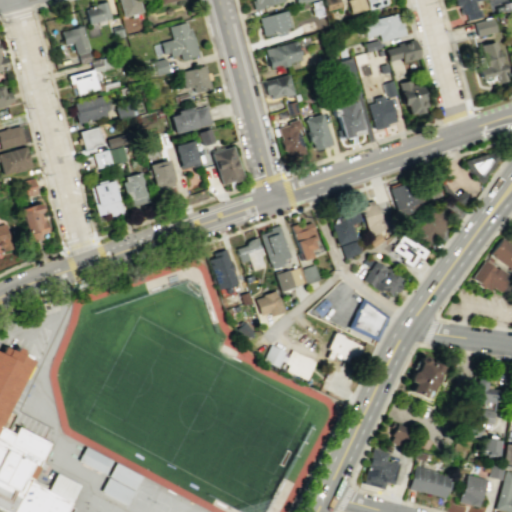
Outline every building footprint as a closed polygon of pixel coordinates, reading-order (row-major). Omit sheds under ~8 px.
[(91,4),(104,0),(109,18),(86,25),(81,9),(92,6),(91,4)] [(116,0),(136,0),(140,11),(121,16),(116,0)] [(281,0),(282,1),(252,11),(250,0),(281,0)] [(321,0),(324,10),(337,7),(335,0),(321,0)] [(345,0),(349,13),(386,2),(385,0),(345,0)] [(452,0),(475,0),(472,1),(475,9),(464,13),(461,14),(459,13),(457,5),(454,6),(452,0)] [(511,11),(510,0),(506,0),(491,0),(492,11),(511,11)] [(464,13),(465,20),(479,16),(478,9),(475,9),(464,13)] [(256,17),(284,10),(289,28),(283,30),(284,33),(275,36),(273,33),(261,35),(256,17)] [(378,41),(402,35),(397,13),(360,22),(363,37),(376,34),(378,41)] [(471,22),(490,17),(494,31),(475,36),(471,22)] [(167,26),(184,21),(185,28),(189,27),(196,55),(179,59),(177,53),(168,56),(167,52),(161,53),(158,42),(170,39),(167,26)] [(57,31),(79,25),(86,50),(73,53),(70,42),(61,45),(57,31)] [(109,27),(119,25),(122,36),(112,38),(109,27)] [(395,43),(413,39),(418,57),(400,62),(399,58),(395,46),(395,43)] [(262,49),(293,40),(298,59),(286,63),(286,65),(275,68),(275,66),(267,68),(262,49)] [(363,51),(361,43),(375,40),(377,47),(363,51)] [(478,45),(492,40),(498,63),(501,62),(503,70),(500,71),(503,80),(494,83),(493,79),(482,82),(481,78),(479,78),(477,69),(484,67),(478,45)] [(382,49),(395,46),(399,58),(386,61),(382,49)] [(149,61),(162,57),(166,72),(153,75),(153,74),(147,75),(144,64),(149,62),(149,61)] [(202,64),(204,73),(207,72),(209,79),(206,80),(209,88),(192,93),(190,87),(178,90),(173,72),(202,64)] [(64,75),(90,69),(93,82),(99,81),(101,89),(94,91),(94,88),(87,90),(87,87),(80,89),(81,92),(70,95),(67,83),(67,84),(64,75)] [(261,80),(286,74),(291,92),(266,98),(261,80)] [(396,83),(401,104),(404,103),(407,113),(420,110),(420,107),(425,106),(420,85),(416,86),(415,81),(409,83),(408,79),(396,83)] [(381,83),(389,80),(393,95),(384,97),(381,83)] [(0,84),(2,92),(7,91),(10,101),(5,102),(5,103),(0,104),(0,84)] [(71,103),(98,95),(100,101),(103,100),(106,109),(102,110),(104,115),(74,124),(70,110),(73,109),(71,103)] [(366,104),(387,98),(394,122),(372,128),(366,104)] [(283,103),(293,101),(295,113),(285,115),(283,103)] [(331,107),(351,101),(360,131),(340,137),(331,107)] [(112,107),(126,102),(131,115),(116,120),(112,107)] [(171,133),(209,123),(204,106),(188,110),(187,106),(174,110),(174,113),(167,115),(171,133)] [(302,120),(319,114),(329,144),(312,149),(302,120)] [(275,128),(279,140),(277,140),(279,148),(299,142),(295,129),(298,128),(295,119),(285,122),(286,124),(275,128)] [(0,147),(0,130),(17,126),(22,142),(0,147)] [(76,131),(95,126),(100,142),(89,145),(89,147),(81,150),(76,131)] [(195,131),(206,128),(211,142),(199,146),(197,141),(195,141),(193,134),(195,133),(195,131)] [(106,148),(122,143),(119,134),(103,139),(106,148)] [(171,145),(190,140),(197,164),(189,167),(189,165),(178,168),(171,145)] [(0,152),(22,145),(28,167),(0,175),(0,152)] [(89,153),(119,145),(123,160),(94,168),(89,153)] [(208,153),(230,145),(242,178),(232,182),(231,179),(219,184),(208,153)] [(462,160),(484,185),(502,156),(493,147),(462,160)] [(146,165),(166,159),(172,180),(170,181),(172,186),(163,188),(160,181),(151,183),(146,165)] [(121,176),(138,171),(147,201),(128,206),(125,198),(124,198),(122,193),(121,193),(118,182),(122,181),(121,176)] [(21,178),(34,176),(37,192),(25,194),(21,178)] [(119,212),(106,215),(105,212),(94,215),(86,187),(89,186),(89,185),(94,184),(93,181),(103,179),(104,181),(110,179),(119,212)] [(387,188),(394,215),(422,208),(415,180),(387,188)] [(357,207),(365,205),(364,202),(370,199),(372,203),(373,202),(382,228),(376,230),(377,231),(367,235),(357,207)] [(32,232),(31,227),(27,228),(21,204),(38,200),(41,209),(39,209),(42,221),(44,220),(46,229),(39,231),(41,237),(34,239),(32,232)] [(328,224),(335,244),(337,244),(342,259),(357,252),(353,239),(354,239),(348,224),(358,220),(354,210),(334,217),(335,221),(328,224)] [(433,210),(410,231),(437,244),(449,224),(433,210)] [(288,226),(299,221),(300,224),(309,222),(312,231),(314,238),(309,240),(312,248),(306,249),(309,256),(299,260),(288,226)] [(0,222),(3,222),(8,239),(10,246),(2,249),(0,242),(0,222)] [(256,234),(267,230),(267,228),(276,224),(287,256),(281,259),(282,263),(269,268),(256,234)] [(233,248),(242,245),(244,241),(253,237),(260,254),(257,255),(260,266),(250,270),(246,259),(238,262),(233,248)] [(422,250),(402,237),(390,251),(403,260),(401,263),(410,269),(422,250)] [(511,247),(498,238),(485,258),(511,276),(511,247)] [(210,253),(223,249),(235,283),(216,289),(205,259),(211,257),(210,253)] [(469,278),(486,290),(489,286),(499,293),(510,278),(482,259),(469,278)] [(406,281),(380,263),(366,284),(392,302),(406,281)] [(299,269),(311,264),(316,279),(304,283),(299,269)] [(272,273),(285,269),(286,270),(297,266),(302,282),(291,286),(277,290),(272,273)] [(260,294),(272,290),(282,311),(268,316),(266,312),(257,315),(252,299),(260,296),(260,294)] [(386,318),(360,299),(347,328),(375,342),(386,318)] [(363,348),(334,333),(324,350),(354,366),(363,348)] [(0,347),(1,345),(11,350),(13,346),(32,356),(0,417),(0,427),(11,433),(15,426),(47,442),(27,481),(45,490),(54,473),(77,485),(63,511),(5,511),(0,509),(0,347)] [(261,361),(276,367),(278,361),(286,364),(283,371),(304,380),(312,360),(288,350),(287,353),(267,345),(261,361)] [(420,355),(417,355),(414,359),(416,363),(412,370),(409,371),(406,379),(408,382),(410,384),(406,392),(428,402),(433,389),(439,392),(443,383),(436,380),(439,374),(436,373),(439,367),(425,360),(424,356),(420,355)] [(474,377),(471,402),(491,405),(492,400),(496,400),(498,390),(484,388),(485,379),(474,377)] [(477,420),(489,422),(491,410),(479,408),(477,420)] [(462,433),(465,419),(477,421),(474,435),(462,433)] [(407,429),(393,423),(385,441),(399,447),(407,429)] [(478,453),(481,436),(497,440),(494,456),(478,453)] [(511,465),(499,463),(502,443),(511,444),(511,465)] [(124,506),(139,477),(83,447),(76,460),(103,475),(95,490),(124,506)] [(369,447),(385,451),(383,460),(387,461),(387,460),(396,462),(390,484),(382,482),(381,488),(360,482),(369,447)] [(488,463),(502,467),(498,479),(485,476),(488,464),(488,463)] [(412,464),(436,470),(436,472),(449,475),(443,497),(406,488),(412,464)] [(511,472),(511,486),(510,496),(511,496),(511,511),(508,511),(492,508),(502,470),(511,472)] [(455,501),(476,506),(483,479),(463,474),(455,501)]
